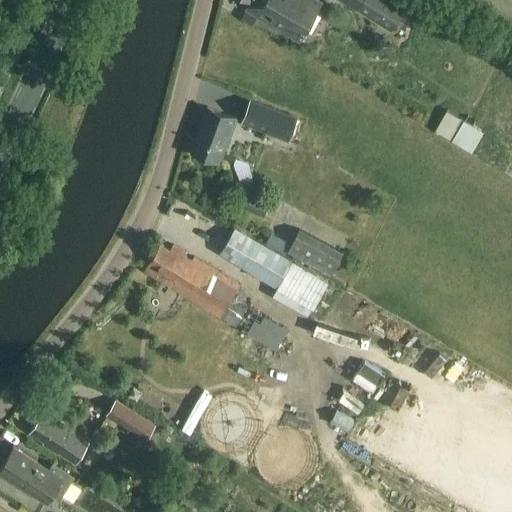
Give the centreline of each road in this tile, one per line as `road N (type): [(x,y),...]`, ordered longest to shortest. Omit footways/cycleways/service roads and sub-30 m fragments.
road 1 (unclassified): [(0,408),(127,244),(155,185),(203,0)]
road 2 (primary): [(0,138),(66,0)]
